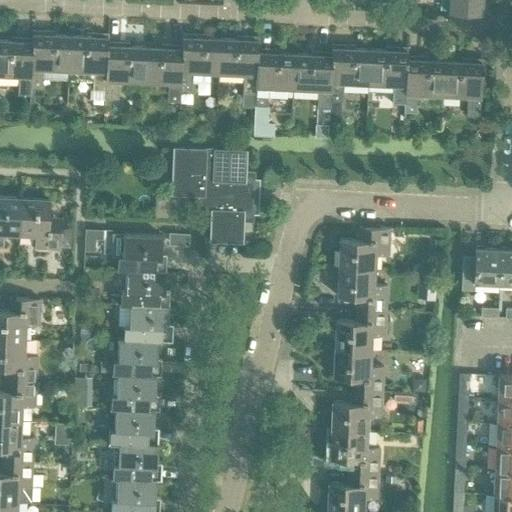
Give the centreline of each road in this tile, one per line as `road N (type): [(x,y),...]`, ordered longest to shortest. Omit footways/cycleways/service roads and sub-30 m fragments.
road 1 (residential): [(286,264),(197,262),(186,511)]
road 2 (residential): [(286,264),(305,214),(320,204),(510,212)]
road 3 (residential): [(225,511),(286,264)]
road 4 (residential): [(292,17),(57,6)]
road 5 (residential): [(439,23),(292,17)]
